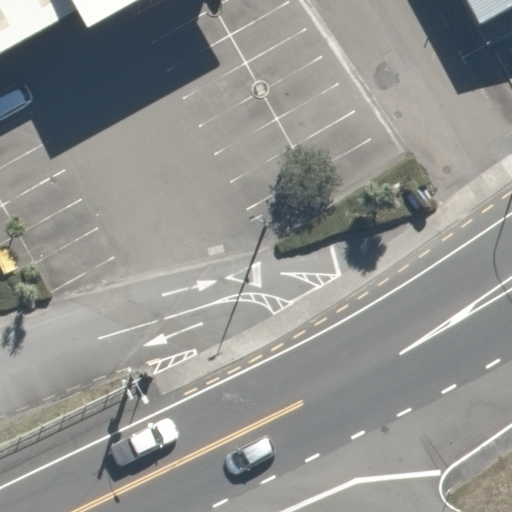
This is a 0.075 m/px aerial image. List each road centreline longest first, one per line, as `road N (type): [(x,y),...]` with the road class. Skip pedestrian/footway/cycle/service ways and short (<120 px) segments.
road 1 (secondary): [(77,511),(300,404)]
road 2 (secondary): [(300,404),(511,282)]
road 3 (unclassified): [(381,511),(346,489),(300,404)]
